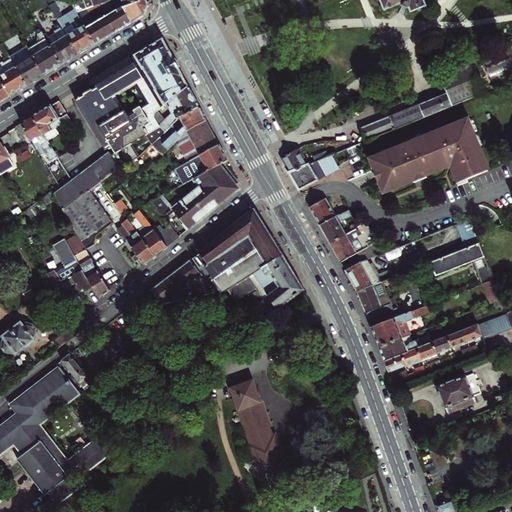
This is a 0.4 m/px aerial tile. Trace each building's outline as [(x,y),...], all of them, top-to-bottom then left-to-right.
[(104,2),(102,0),(78,0),(71,3),(77,12),(86,9),(102,3),(104,2)] [(145,0),(144,0),(106,14),(92,19),(83,22),(97,45),(146,14),(147,8),(148,5),(145,0)] [(110,0),(104,2),(102,3),(103,5),(106,14),(144,0),(110,0)] [(401,4),(402,6),(408,8),(410,8),(412,11),(413,12),(427,6),(424,0),(380,0),(385,10),(401,4)] [(102,3),(86,9),(87,11),(103,5),(102,3)] [(86,9),(77,12),(78,14),(83,22),(92,19),(87,11),(86,9)] [(87,50),(97,45),(83,22),(78,14),(60,25),(78,56),(87,50)] [(78,56),(60,25),(44,36),(62,66),(69,61),(78,56)] [(62,66),(44,36),(27,47),(45,76),(53,71),(62,66)] [(88,84),(77,90),(81,95),(76,98),(77,100),(108,150),(113,147),(116,153),(112,156),(110,153),(55,193),(58,198),(79,235),(87,250),(93,247),(96,245),(99,238),(112,225),(91,190),(118,169),(140,156),(163,133),(164,132),(159,126),(156,124),(154,120),(153,118),(153,115),(155,112),(168,102),(188,86),(177,66),(163,39),(92,81),(92,82),(88,85),(88,84)] [(27,47),(10,57),(28,87),(36,82),(45,76),(27,47)] [(28,87),(10,57),(6,50),(3,52),(8,62),(6,64),(3,63),(0,64),(0,79),(0,80),(11,97),(19,92),(28,87)] [(365,141),(483,92),(471,62),(439,75),(446,93),(360,128),(365,141)] [(11,97),(0,80),(0,103),(4,101),(11,97)] [(188,86),(168,102),(170,105),(169,109),(172,113),(159,126),(164,132),(177,119),(199,107),(196,102),(188,86)] [(106,151),(108,150),(77,100),(75,101),(106,151)] [(73,124),(59,101),(53,104),(32,117),(44,137),(56,129),(62,126),(68,127),(73,124)] [(169,149),(174,143),(186,131),(206,120),(203,115),(199,107),(177,119),(164,132),(163,133),(168,138),(164,143),(169,149)] [(27,121),(21,124),(29,137),(41,155),(45,153),(50,161),(57,157),(47,142),(44,137),(32,117),(27,121)] [(186,131),(174,143),(176,147),(211,129),(206,120),(186,131)] [(452,162),(454,166),(482,154),(468,122),(454,127),(453,124),(439,130),(440,133),(428,137),(426,135),(412,140),(413,144),(408,146),(407,143),(385,151),(386,154),(372,160),(384,189),(398,183),(399,186),(414,180),(413,179),(425,174),(425,175),(440,169),(439,167),(452,162)] [(29,137),(21,124),(15,128),(23,141),(29,137)] [(56,129),(44,137),(47,142),(59,135),(56,129)] [(218,143),(211,129),(176,147),(184,162),(218,143)] [(223,152),(218,143),(184,162),(175,167),(174,168),(183,185),(191,180),(220,165),(228,161),(223,152)] [(290,171),(307,165),(298,149),(287,154),(287,153),(285,154),(283,155),(284,156),(282,157),(290,171)] [(315,161),(324,158),(322,152),(313,156),(315,161)] [(338,158),(336,153),(327,156),(329,161),(334,159),(338,158)] [(482,154),(454,166),(460,182),(488,170),(482,154)] [(307,165),(290,171),(288,172),(295,184),(301,193),(335,173),(329,161),(327,156),(324,158),(315,161),(307,165)] [(220,165),(191,180),(198,188),(173,209),(190,229),(199,222),(239,189),(232,180),(220,165)] [(46,205),(58,198),(55,193),(54,191),(43,199),(46,205)] [(171,211),(161,197),(153,201),(164,217),(171,211)] [(314,217),(319,225),(336,216),(325,198),(309,207),(314,217)] [(121,199),(116,203),(123,212),(128,208),(121,199)] [(190,260),(215,293),(228,290),(234,286),(283,255),(271,235),(254,209),(190,260)] [(324,234),(330,243),(346,234),(338,220),(350,213),(348,209),(336,216),(319,225),(324,234)] [(137,218),(130,223),(156,256),(168,247),(180,237),(171,225),(162,231),(157,225),(153,227),(141,211),(134,215),(137,218)] [(156,256),(130,223),(128,219),(119,226),(124,232),(121,234),(144,265),(150,261),(156,256)] [(374,237),(366,223),(358,228),(363,236),(359,239),(351,243),(346,234),(330,243),(335,252),(340,262),(372,244),(374,242),(375,240),(374,237)] [(377,226),(371,229),(377,240),(383,237),(377,226)] [(354,230),(346,234),(351,243),(359,239),(354,230)] [(67,242),(93,288),(99,299),(104,295),(110,291),(87,250),(79,235),(67,242)] [(88,291),(93,288),(67,242),(66,240),(53,247),(63,265),(47,274),(56,288),(63,300),(70,295),(68,291),(69,290),(72,289),(76,296),(80,293),(83,291),(83,290),(84,289),(86,288),(88,291)] [(414,241),(383,253),(386,261),(417,249),(414,241)] [(433,261),(430,262),(436,275),(473,261),(483,256),(478,244),(433,261)] [(270,297),(251,311),(245,315),(255,327),(305,290),(296,275),(283,255),(234,286),(244,301),(262,287),(270,297)] [(396,276),(430,262),(433,261),(431,256),(394,270),(396,276)] [(473,261),(477,271),(487,267),(483,256),(473,261)] [(357,291),(382,281),(391,277),(389,272),(376,277),(367,259),(360,262),(345,270),(351,281),(357,291)] [(171,275),(151,291),(162,304),(215,293),(190,260),(171,275)] [(487,267),(477,271),(482,284),(492,280),(487,267)] [(492,280),(482,284),(490,304),(500,300),(492,280)] [(393,310),(382,281),(357,291),(359,297),(365,312),(368,319),(393,310)] [(238,305),(244,301),(234,286),(228,290),(238,305)] [(56,288),(43,296),(49,307),(54,304),(54,305),(63,300),(56,288)] [(54,305),(56,307),(59,313),(73,338),(77,334),(82,330),(75,318),(74,317),(73,317),(63,300),(54,305)] [(425,314),(422,307),(371,327),(376,338),(379,347),(409,335),(410,335),(405,322),(425,314)] [(73,338),(59,313),(57,315),(54,316),(60,327),(55,330),(59,336),(64,345),(73,338)] [(25,325),(23,325),(23,323),(19,324),(20,326),(18,327),(16,326),(2,337),(3,338),(2,340),(0,338),(0,342),(1,343),(0,348),(1,349),(3,352),(5,353),(10,355),(15,354),(16,356),(24,349),(33,342),(32,340),(33,338),(34,334),(33,332),(32,329),(31,327),(27,326),(25,325)] [(462,330),(466,342),(475,339),(482,336),(477,324),(462,330)] [(447,336),(451,348),(460,345),(466,342),(462,330),(447,336)] [(409,335),(379,347),(382,354),(384,361),(402,354),(416,348),(431,342),(428,336),(412,342),(409,335)] [(59,336),(51,341),(56,350),(64,345),(59,336)] [(432,342),(436,354),(443,351),(451,348),(447,336),(432,342)] [(431,342),(416,348),(421,360),(428,357),(436,354),(432,342),(431,342)] [(476,345),(469,348),(471,354),(478,351),(476,345)] [(402,354),(407,366),(414,363),(421,360),(416,348),(402,354)] [(461,351),(463,357),(471,354),(469,348),(461,351)] [(66,358),(61,361),(85,390),(94,383),(70,354),(66,358)] [(387,367),(389,373),(407,366),(402,354),(384,361),(387,367)] [(449,357),(439,361),(441,366),(450,362),(449,357)] [(429,365),(431,369),(441,366),(439,361),(429,365)] [(417,375),(426,372),(423,366),(414,369),(417,375)] [(112,432),(110,428),(70,461),(41,426),(81,394),(59,367),(11,405),(18,413),(0,427),(0,455),(16,443),(24,454),(19,458),(46,494),(49,492),(57,501),(59,504),(80,488),(75,481),(123,445),(120,441),(112,432)] [(393,384),(411,377),(410,374),(407,375),(406,371),(391,377),(393,384)] [(347,385),(342,374),(333,378),(337,388),(347,385)] [(448,414),(476,403),(473,397),(465,376),(437,387),(442,400),(448,414)] [(248,445),(262,482),(289,472),(274,435),(271,436),(265,419),(258,403),(260,402),(252,380),(230,389),(252,444),(248,445)] [(112,432),(120,441),(133,431),(125,421),(112,432)] [(363,511),(316,494),(312,498),(314,511),(363,511)] [(452,500),(436,505),(438,511),(454,511),(456,511),(452,500)]
